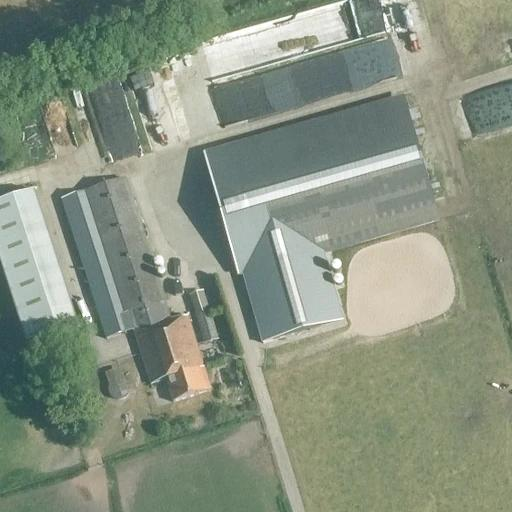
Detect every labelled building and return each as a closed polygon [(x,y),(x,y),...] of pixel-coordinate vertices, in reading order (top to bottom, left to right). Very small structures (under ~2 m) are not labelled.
[(318,30),(383,14),(380,0),(343,0),(312,8),(318,30)] [(311,12),(259,30),(265,47),(317,29),(311,12)] [(214,63),(210,46),(182,53),(186,70),(214,63)] [(102,84),(121,148),(146,140),(127,77),(102,84)] [(174,83),(148,91),(164,142),(189,134),(174,83)] [(93,86),(82,90),(90,118),(101,114),(93,86)] [(70,96),(55,100),(62,125),(77,121),(70,96)] [(29,103),(32,122),(41,121),(38,102),(29,103)] [(228,151),(262,270),(437,220),(404,102),(228,151)] [(105,340),(131,331),(149,385),(164,379),(172,402),(210,390),(187,316),(172,322),(170,319),(169,319),(125,180),(61,201),(82,274),(105,340)] [(53,293),(70,288),(41,186),(0,197),(0,227),(29,327),(60,318),(53,293)] [(203,346),(205,345),(217,342),(203,293),(188,297),(203,346)] [(128,396),(119,370),(104,375),(112,401),(128,396)]
